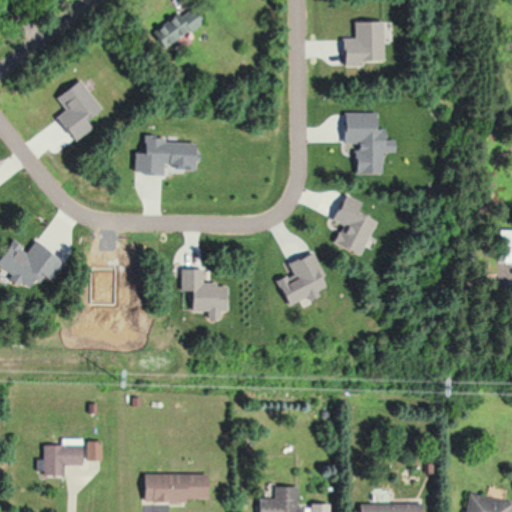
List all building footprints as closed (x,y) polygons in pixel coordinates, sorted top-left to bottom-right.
[(160,49),(203,23),(196,13),(181,22),(176,15),(149,31),(160,49)] [(511,230),(493,231),(493,264),(511,264),(511,230)] [(81,439),(59,439),(59,444),(41,444),(41,475),(61,475),(61,464),(81,464),(81,439)] [(207,501),(206,474),(139,474),(140,502),(207,501)] [(295,511),(296,486),(270,485),(270,499),(255,499),(254,511),(295,511)] [(389,494),(370,494),(370,503),(356,504),(356,511),(420,511),(420,503),(389,503),(389,494)]
